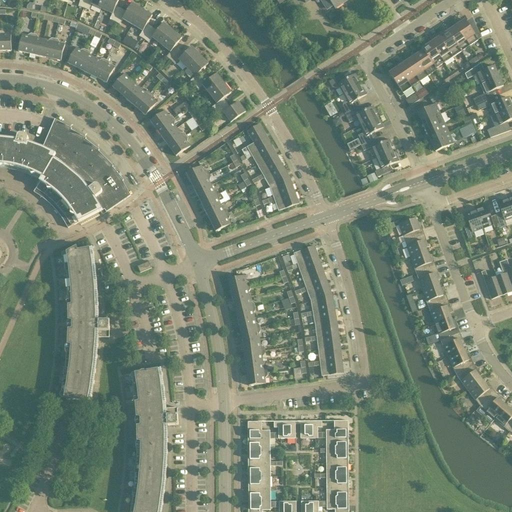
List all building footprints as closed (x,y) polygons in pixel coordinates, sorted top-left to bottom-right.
[(76,0),(80,1),(78,7),(84,8),(86,0),(76,0)] [(86,0),(84,8),(89,11),(91,5),(102,10),(105,0),(86,0)] [(116,7),(118,0),(105,0),(102,10),(112,14),(110,20),(115,22),(121,9),(116,7)] [(303,0),(306,3),(310,0),(328,0),(335,9),(348,0),(303,0)] [(115,22),(119,25),(123,20),(133,25),(142,10),(132,4),(127,12),(121,9),(115,22)] [(139,37),(144,40),(152,28),(147,25),(152,16),(142,10),(133,25),(142,31),(139,37)] [(472,31),(465,20),(456,26),(469,46),(481,38),(476,28),(472,31)] [(144,40),(148,43),(152,38),(161,45),(172,31),(163,24),(157,32),(152,28),(144,40)] [(87,36),(88,34),(94,37),(96,33),(90,30),(77,25),(75,31),(87,36)] [(447,32),(453,40),(461,52),(469,46),(456,26),(447,32)] [(11,51),(11,34),(5,34),(2,31),(0,30),(0,48),(0,51),(11,51)] [(166,57),(170,61),(180,50),(175,46),(182,38),(172,31),(161,45),(170,52),(166,57)] [(439,37),(441,40),(452,57),(461,52),(453,40),(447,32),(439,37)] [(22,35),(18,52),(29,54),(34,34),(31,34),(27,36),(22,35)] [(34,34),(29,54),(40,57),(43,40),(39,39),(36,35),(34,34)] [(139,43),(127,36),(123,43),(135,50),(139,43)] [(430,43),(444,63),(452,57),(441,40),(439,37),(430,43)] [(48,41),(43,40),(40,57),(50,59),(55,39),(52,38),(48,41)] [(61,61),(65,45),(60,44),(57,40),(55,39),(50,59),(61,61)] [(422,49),(423,51),(423,50),(435,69),(436,69),(444,63),(430,43),(422,49)] [(170,61),(174,65),(179,60),(187,69),(200,56),(192,47),(184,55),(180,50),(170,61)] [(75,48),(68,64),(78,69),(87,51),(84,49),(80,51),(75,48)] [(437,70),(436,69),(435,69),(423,50),(423,51),(415,56),(428,76),(437,70)] [(87,51),(78,69),(87,74),(95,58),(91,56),(89,52),(87,51)] [(195,77),(190,81),(194,85),(205,76),(201,71),(208,64),(200,56),(187,69),(195,77)] [(406,62),(420,82),(428,76),(415,56),(406,62)] [(471,66),(479,61),(477,57),(468,63),(471,66)] [(95,58),(87,74),(97,78),(106,60),(104,59),(99,60),(95,58)] [(107,83),(114,68),(110,66),(108,61),(106,60),(97,78),(107,83)] [(398,68),(411,88),(420,82),(406,62),(398,68)] [(467,79),(476,75),(480,85),(498,77),(494,66),(480,73),(477,66),(465,74),(467,79)] [(389,73),(402,93),(411,88),(398,68),(389,73)] [(459,74),(456,69),(451,73),(454,78),(459,74)] [(442,79),(443,79),(445,83),(454,78),(451,73),(442,79)] [(124,74),(112,87),(121,95),(134,79),(132,77),(128,78),(124,74)] [(217,74),(209,81),(205,76),(194,85),(197,90),(202,86),(210,95),(224,84),(217,74)] [(343,94),(359,85),(357,82),(359,81),(355,74),(345,79),(343,74),(329,82),(332,87),(337,84),(343,94)] [(489,93),(503,87),(498,77),(480,85),(484,94),(473,99),(475,105),(492,98),(489,93)] [(129,102),(140,89),(137,85),(136,81),(134,79),(121,95),(129,102)] [(223,99),(231,93),(224,84),(210,95),(217,104),(212,108),(215,112),(227,104),(223,99)] [(359,85),(343,94),(347,101),(343,103),(342,106),(346,113),(360,106),(357,100),(366,95),(362,88),(361,89),(359,85)] [(428,94),(424,88),(415,93),(419,99),(428,94)] [(137,109),(150,93),(148,91),(144,92),(140,89),(129,102),(137,109)] [(146,116),(157,103),(153,100),(152,95),(150,93),(137,109),(146,116)] [(415,93),(405,100),(409,106),(419,99),(415,93)] [(432,104),(440,98),(437,93),(429,98),(432,104)] [(511,107),(508,98),(494,104),(492,98),(475,105),(478,111),(490,106),(494,116),(511,107)] [(324,106),(331,118),(338,113),(331,102),(324,106)] [(230,123),(245,113),(238,103),(230,109),(227,104),(215,112),(218,117),(224,113),(230,123)] [(435,104),(417,112),(422,122),(440,114),(435,104)] [(466,113),(462,105),(458,107),(462,115),(466,113)] [(373,106),(363,111),(360,106),(346,113),(344,114),(345,116),(348,122),(349,123),(357,119),(360,126),(376,118),(375,114),(376,114),(373,106)] [(507,132),(503,124),(511,120),(511,107),(494,116),(498,126),(487,131),(490,138),(507,132)] [(164,111),(150,121),(157,130),(173,118),(171,116),(167,115),(164,111)] [(426,132),(444,124),(440,114),(422,122),(426,132)] [(476,115),(470,118),(473,123),(474,125),(479,123),(476,115)] [(163,139),(177,129),(174,125),(175,121),(173,118),(157,130),(163,139)] [(360,140),(362,144),(360,145),(360,146),(377,138),(374,132),(383,128),(380,121),(378,121),(376,118),(360,126),(366,137),(360,140)] [(473,123),(470,118),(462,121),(465,127),(473,123)] [(106,213),(130,196),(122,182),(123,181),(112,167),(113,166),(98,151),(99,150),(85,140),(86,139),(71,130),(72,129),(55,120),(42,148),(27,142),(28,138),(27,136),(20,135),(18,136),(17,140),(0,138),(0,165),(9,167),(16,168),(22,170),(32,173),(42,178),(33,193),(42,198),(49,204),(53,208),(57,212),(63,220),(68,229),(104,210),(106,213)] [(431,142),(449,134),(444,124),(426,132),(431,142)] [(471,124),(460,129),(465,140),(476,134),(471,124)] [(247,131),(254,144),(247,148),(242,151),(244,155),(268,141),(259,125),(247,131)] [(169,148),(186,136),(184,133),(180,133),(177,129),(163,139),(169,148)] [(435,152),(453,144),(449,134),(431,142),(435,152)] [(176,157),(190,147),(187,142),(187,138),(186,136),(169,148),(176,157)] [(363,151),(371,148),(376,159),(392,151),(391,148),(392,147),(389,140),(380,144),(377,138),(360,146),(363,151)] [(357,140),(347,145),(350,151),(360,146),(357,140)] [(268,141),(244,155),(240,158),(242,162),(250,157),(252,160),(253,159),(256,164),(275,153),(268,141)] [(392,151),(376,159),(381,170),(375,172),(377,178),(392,171),(389,166),(399,161),(396,154),(394,155),(392,151)] [(264,178),(263,176),(282,165),(275,153),(256,164),(262,175),(257,178),(259,181),(264,178)] [(263,176),(264,178),(269,188),(289,178),(282,165),(263,176)] [(201,166),(186,174),(191,184),(209,175),(208,172),(204,171),(201,166)] [(369,183),(377,179),(374,173),(366,176),(369,183)] [(196,193),(211,186),(209,181),(210,177),(209,175),(191,184),(196,193)] [(269,188),(273,197),(267,199),(269,203),(274,201),(274,199),(294,192),(289,178),(269,188)] [(201,203),(219,194),(217,191),(213,190),(211,186),(196,193),(201,203)] [(278,212),(299,204),(294,192),(274,199),(274,201),(278,212)] [(206,213),(221,205),(218,200),(220,196),(219,194),(201,203),(206,213)] [(511,223),(511,209),(508,199),(498,203),(501,213),(496,215),(500,228),(511,223)] [(211,222),(228,213),(227,211),(223,209),(221,205),(206,213),(211,222)] [(493,226),(495,230),(500,228),(496,215),(490,217),(486,207),(476,210),(483,229),(493,226)] [(472,233),(483,229),(476,210),(465,214),(469,225),(472,233)] [(216,232),(230,225),(228,220),(229,216),(228,213),(211,222),(216,232)] [(399,225),(403,236),(404,242),(424,235),(421,225),(417,224),(415,219),(399,225)] [(474,238),(472,233),(469,225),(463,227),(468,240),(474,238)] [(410,258),(427,252),(426,248),(427,244),(424,235),(404,242),(410,258)] [(497,241),(499,248),(506,245),(503,239),(497,241)] [(314,246),(293,254),(297,264),(291,266),(293,270),(298,268),(298,266),(318,258),(314,246)] [(64,398),(87,403),(90,390),(93,364),(95,339),(95,338),(109,338),(109,321),(95,321),(96,313),(94,287),(92,262),(90,249),(77,251),(77,248),(77,247),(66,253),(67,257),(64,258),(63,258),(65,273),(66,273),(69,273),(70,281),(67,282),(66,282),(67,297),(68,297),(71,297),(72,305),(69,306),(68,306),(68,321),(69,321),(72,321),(72,329),(69,330),(68,330),(67,345),(68,345),(71,346),(70,353),(67,354),(66,359),(65,369),(66,369),(69,370),(67,378),(64,378),(64,377),(61,392),(62,393),(62,392),(65,394),(64,398)] [(410,258),(414,269),(416,275),(436,268),(432,258),(429,256),(427,252),(410,258)] [(302,278),(323,270),(318,258),(298,266),(298,268),(302,278)] [(511,268),(510,269),(507,260),(503,262),(511,286),(511,268)] [(152,268),(149,262),(138,266),(140,273),(152,268)] [(499,263),(501,269),(503,275),(496,277),(503,296),(511,292),(511,286),(503,262),(499,263)] [(436,268),(416,275),(422,291),(439,285),(437,281),(439,277),(436,268)] [(327,282),(323,270),(302,278),(305,288),(300,290),(301,293),(307,291),(306,289),(327,282)] [(481,273),(484,282),(491,300),(503,296),(496,277),(488,280),(485,271),(481,273)] [(244,276),(228,280),(231,291),(250,286),(249,283),(246,281),(244,276)] [(307,291),(310,302),(332,296),(327,282),(306,289),(307,291)] [(422,291),(426,302),(428,307),(448,300),(444,291),(440,289),(439,285),(422,291)] [(233,301),(249,297),(248,292),(250,289),(250,286),(231,291),(233,301)] [(310,302),(312,312),(306,313),(307,317),(313,316),(313,314),(334,310),(332,296),(310,302)] [(249,297),(233,301),(236,312),(255,307),(254,304),(250,302),(249,297)] [(451,310),(448,300),(428,307),(434,324),(451,318),(449,314),(451,310)] [(419,305),(417,305),(419,310),(426,307),(424,303),(423,303),(422,301),(418,303),(419,305)] [(238,322),(254,318),(253,313),(255,310),(255,307),(236,312),(238,322)] [(315,326),(337,323),(334,310),(313,314),(313,316),(315,326)] [(238,322),(241,333),(260,328),(259,325),(255,323),(254,318),(238,322)] [(456,324),(452,322),(451,318),(434,324),(440,341),(459,333),(456,324)] [(338,336),(337,323),(315,326),(316,337),(310,338),(311,341),(317,341),(317,339),(338,336)] [(243,343),(260,340),(258,334),(260,331),(260,328),(241,333),(243,343)] [(448,357),(464,350),(462,346),(463,342),(459,333),(440,341),(448,357)] [(318,351),(340,349),(338,336),(317,339),(317,341),(318,351)] [(243,343),(245,354),(264,351),(264,348),(260,346),(260,340),(243,343)] [(342,361),(340,349),(318,351),(320,362),(313,362),(314,366),(320,366),(320,364),(342,361)] [(464,350),(448,357),(456,375),(474,365),(470,356),(466,354),(464,350)] [(245,354),(246,364),(262,362),(262,357),(264,354),(264,351),(245,354)] [(322,377),(343,374),(342,361),(320,364),(320,366),(322,377)] [(246,364),(247,375),(267,373),(266,370),(263,367),(262,362),(246,364)] [(456,375),(461,382),(468,391),(482,380),(479,377),(480,373),(474,365),(456,375)] [(301,375),(306,374),(305,366),(300,366),(301,368),(293,369),(294,379),(302,378),(301,375)] [(132,379),(133,386),(134,394),(135,394),(138,394),(139,402),(136,403),(136,402),(135,403),(135,405),(136,418),(137,418),(140,418),(140,426),(137,427),(137,426),(137,442),(138,442),(141,442),(140,450),(137,451),(136,466),(137,466),(140,467),(139,474),(136,475),(135,482),(134,490),(135,490),(138,491),(137,498),(133,499),(133,498),(130,511),(158,511),(159,510),(162,485),(164,459),(164,434),(164,426),(178,425),(177,408),(163,409),(163,408),(160,383),(158,369),(135,373),(136,378),(133,379),(132,379)] [(249,386),(265,384),(265,379),(267,376),(267,373),(247,375),(249,386)] [(468,391),(475,400),(480,407),(495,393),(489,385),(484,384),(482,380),(468,391)] [(503,403),(502,399),(495,393),(480,407),(494,420),(506,406),(503,403)] [(511,408),(509,409),(506,406),(494,420),(509,432),(511,428),(511,408)] [(326,439),(348,439),(348,421),(334,421),(334,430),(326,430),(326,439)] [(248,422),(248,439),(270,439),(270,431),(261,431),(261,422),(248,422)] [(278,439),(295,439),(295,422),(274,422),(274,428),(278,428),(278,433),(278,439)] [(300,422),(300,439),(318,439),(318,428),(321,428),(321,422),(300,422)] [(270,439),(248,439),(248,452),(270,452),(270,439)] [(348,439),(326,439),(326,449),(326,451),(348,451),(348,439)] [(326,464),(348,464),(348,451),(326,451),(326,453),(326,464)] [(270,452),(248,452),(248,465),(270,464),(270,463),(270,452)] [(248,465),(248,477),(270,477),(270,466),(270,464),(248,465)] [(326,464),(326,475),(326,477),(348,476),(348,464),(326,464)] [(326,489),(348,489),(348,476),(326,477),(326,478),(326,489)] [(248,490),(262,490),(270,490),(270,488),(270,477),(248,477),(248,490)] [(348,489),(326,489),(326,502),(348,502),(348,489)] [(270,490),(262,490),(248,490),(248,502),(270,502),(270,492),(270,490)] [(248,502),(248,511),(262,511),(270,510),(270,502),(248,502)] [(295,511),(296,502),(280,502),(279,502),(279,508),(278,511),(295,511)] [(318,502),(301,502),(300,511),(318,511),(318,508),(318,502)] [(326,502),(327,508),(327,510),(335,510),(334,511),(348,511),(348,502),(326,502)]
